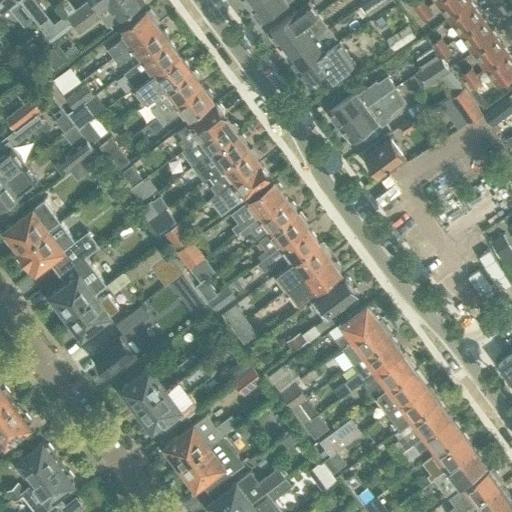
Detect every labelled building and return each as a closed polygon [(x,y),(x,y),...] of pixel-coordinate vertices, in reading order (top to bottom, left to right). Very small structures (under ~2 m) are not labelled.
[(27,7),(21,0),(0,0),(0,7),(2,10),(9,5),(24,25),(35,17),(27,7)] [(35,17),(54,42),(61,36),(73,26),(66,16),(64,14),(55,21),(37,0),(21,0),(27,7),(35,17)] [(87,0),(66,16),(73,26),(74,25),(83,17),(95,7),(96,7),(105,0),(87,0)] [(83,17),(74,25),(79,32),(101,16),(108,26),(119,17),(120,18),(143,0),(105,0),(96,7),(95,7),(83,17)] [(262,0),(252,7),(262,20),(288,0),(262,0)] [(394,0),(370,0),(380,13),(396,2),(394,0)] [(420,12),(428,6),(423,0),(421,0),(415,6),(420,12)] [(436,0),(449,17),(470,0),(436,0)] [(470,0),(449,17),(462,34),(483,17),(470,0)] [(307,22),(316,15),(307,2),(269,30),(270,31),(269,35),(274,42),(277,41),(279,43),(307,22)] [(428,6),(420,12),(425,19),(433,13),(428,6)] [(114,57),(158,24),(147,8),(120,28),(126,36),(108,49),(114,57)] [(279,43),(289,56),(317,35),(328,27),(318,13),(316,15),(307,22),(279,43)] [(475,51),(496,35),(483,17),(462,34),(475,51)] [(138,51),(143,58),(169,38),(158,24),(114,57),(120,64),(138,51)] [(394,50),(416,36),(409,24),(387,39),(394,50)] [(289,56),(299,70),(337,41),(331,33),(332,32),(329,29),(328,27),(317,35),(289,56)] [(3,32),(0,34),(0,50),(11,42),(3,32)] [(487,68),(508,51),(496,35),(475,51),(487,68)] [(437,50),(446,44),(441,36),(431,43),(434,47),(437,50)] [(124,72),(134,88),(136,86),(180,53),(169,38),(143,58),(124,72)] [(343,73),(356,64),(338,40),(337,41),(299,70),(309,83),(321,74),(327,81),(341,70),(343,73)] [(437,50),(441,56),(442,57),(451,51),(446,44),(437,50)] [(64,62),(52,47),(34,62),(46,77),(64,62)] [(441,56),(437,50),(434,47),(417,59),(423,68),(441,56)] [(511,56),(508,51),(487,68),(498,84),(511,74),(511,56)] [(153,96),(165,88),(164,87),(191,67),(180,53),(136,86),(134,88),(141,98),(141,102),(142,104),(153,96)] [(441,56),(423,68),(414,74),(423,88),(451,70),(442,57),(441,56)] [(71,66),(53,79),(64,93),(81,80),(71,66)] [(153,96),(159,103),(152,108),(158,116),(203,83),(191,67),(164,87),(165,88),(153,96)] [(467,83),(478,75),(471,67),(461,75),(467,83)] [(330,111),(341,125),(368,105),(381,96),(393,88),(396,86),(388,75),(378,81),(377,79),(359,92),(358,90),(330,111)] [(478,75),(467,83),(473,91),(484,83),(478,75)] [(203,83),(158,116),(164,124),(182,111),(187,118),(214,98),(203,83)] [(74,109),(75,109),(94,94),(86,84),(66,98),(74,109)] [(368,105),(341,125),(352,140),(378,120),(381,125),(390,119),(392,111),(406,101),(396,86),(393,88),(381,96),(368,105)] [(470,122),(483,113),(464,86),(451,96),(470,122)] [(483,113),(492,126),(511,110),(511,98),(509,94),(483,113)] [(14,130),(15,129),(41,109),(32,97),(5,118),(14,130)] [(184,148),(186,146),(227,116),(216,101),(189,121),(190,121),(178,130),(183,137),(179,140),(184,148)] [(75,109),(74,109),(68,113),(75,123),(80,128),(90,120),(95,116),(88,106),(78,113),(75,109)] [(17,142),(44,121),(38,113),(16,130),(15,129),(14,130),(0,139),(0,143),(1,145),(0,145),(0,181),(23,164),(22,163),(26,161),(16,148),(17,142)] [(193,165),(211,151),(238,131),(227,116),(186,146),(184,148),(182,150),(193,165)] [(400,125),(405,133),(416,126),(411,118),(400,125)] [(90,120),(80,128),(88,140),(99,132),(90,120)] [(88,140),(80,128),(75,123),(63,132),(73,146),(60,156),(69,168),(95,149),(88,140)] [(204,180),(210,176),(222,166),(250,146),(238,131),(211,151),(193,165),(204,180)] [(106,155),(119,145),(112,136),(99,145),(106,155)] [(380,175),(405,155),(390,137),(365,156),(380,175)] [(119,145),(106,155),(117,170),(130,161),(119,145)] [(217,194),(234,181),(261,162),(250,146),(222,166),(210,176),(215,183),(211,186),(217,194)] [(234,181),(217,194),(210,199),(221,214),(272,177),(261,162),(234,181)] [(29,173),(23,164),(0,181),(0,207),(31,184),(38,192),(53,181),(46,172),(40,176),(34,169),(29,173)] [(130,187),(143,178),(132,164),(123,171),(122,175),(130,187)] [(130,187),(140,201),(157,187),(148,174),(143,178),(130,187)] [(240,230),(246,226),(286,196),(274,180),(247,199),(253,207),(241,217),(222,230),(228,238),(240,230)] [(259,240),(297,211),(286,196),(246,226),(240,230),(244,236),(250,231),(251,230),(259,240)] [(149,221),(159,214),(150,201),(139,208),(149,221)] [(20,250),(49,228),(33,207),(5,229),(20,250)] [(263,259),(281,245),(308,225),(297,211),(259,240),(266,249),(259,254),(263,259)] [(159,214),(149,221),(157,234),(168,227),(159,214)] [(189,237),(178,222),(164,232),(175,247),(189,237)] [(101,229),(97,224),(71,243),(63,232),(56,237),(49,228),(20,250),(18,251),(29,265),(31,264),(36,271),(61,252),(71,266),(86,256),(108,238),(107,238),(114,232),(108,224),(101,229)] [(293,260),(319,240),(308,225),(281,245),(263,259),(258,263),(264,271),(288,253),(293,260)] [(491,242),(503,262),(511,256),(511,247),(504,234),(491,242)] [(178,251),(189,267),(205,256),(193,240),(178,251)] [(285,288),(286,287),(290,284),(330,255),(319,240),(293,260),(275,274),(285,288)] [(144,255),(145,256),(152,266),(166,283),(184,271),(163,242),(144,255)] [(286,287),(282,290),(285,294),(293,295),(298,302),(342,271),(330,255),(290,284),(286,287)] [(59,306),(67,316),(96,293),(108,284),(101,275),(91,263),(86,256),(71,266),(61,274),(67,283),(51,295),(53,297),(50,299),(57,308),(59,306)] [(200,282),(205,277),(215,270),(205,256),(189,267),(200,282)] [(108,284),(114,292),(131,279),(125,271),(108,284)] [(179,292),(191,282),(183,272),(171,281),(179,292)] [(344,274),(312,298),(331,324),(338,319),(334,314),(347,305),(346,303),(359,294),(344,274)] [(207,300),(217,293),(205,277),(200,282),(196,284),(207,300)] [(217,293),(207,300),(216,311),(236,296),(228,285),(217,293)] [(101,300),(96,293),(67,316),(82,336),(111,314),(111,313),(118,307),(108,294),(101,300)] [(209,306),(201,295),(189,305),(197,315),(209,306)] [(121,321),(128,331),(155,311),(149,302),(121,321)] [(232,327),(246,317),(236,303),(222,313),(232,327)] [(342,348),(343,347),(380,319),(367,303),(341,322),(330,331),(342,348)] [(246,317),(232,327),(244,343),(258,332),(246,317)] [(354,363),(366,355),(365,355),(392,335),(380,319),(343,347),(342,348),(354,363)] [(321,332),(315,324),(303,333),(309,341),(321,332)] [(307,341),(301,332),(287,341),(293,350),(307,341)] [(110,372),(135,352),(120,334),(96,353),(110,372)] [(367,379),(404,352),(392,335),(365,355),(366,355),(371,362),(360,370),(345,381),(352,390),(363,382),(367,379)] [(390,387),(416,368),(404,352),(367,379),(363,382),(369,391),(384,380),(389,386),(390,387)] [(511,352),(499,362),(511,380),(511,352)] [(237,377),(253,365),(246,356),(230,368),(237,377)] [(158,425),(163,432),(183,418),(202,403),(191,389),(215,370),(205,357),(194,365),(195,366),(179,377),(179,376),(166,386),(167,386),(166,387),(138,408),(145,416),(143,420),(148,426),(152,426),(154,428),(158,425)] [(179,376),(179,377),(195,366),(194,365),(189,357),(173,369),(179,376)] [(282,392),(296,381),(301,377),(289,361),(269,375),(282,392)] [(253,365),(237,377),(233,380),(244,394),(264,379),(253,365)] [(167,386),(166,386),(151,366),(123,387),(125,389),(123,393),(127,399),(131,399),(138,408),(166,387),(167,386)] [(388,413),(427,383),(416,368),(390,387),(389,386),(378,395),(379,396),(377,397),(388,411),(387,412),(388,413)] [(293,408),(300,403),(299,402),(308,396),(296,381),(282,392),(293,408)] [(0,417),(17,405),(0,383),(0,417)] [(400,429),(414,419),(439,399),(427,383),(388,413),(400,429)] [(405,449),(414,443),(451,415),(439,399),(414,419),(400,429),(395,432),(400,438),(398,439),(405,449)] [(304,423),(311,418),(300,403),(293,408),(304,423)] [(0,449),(6,445),(32,425),(17,405),(0,417),(0,449)] [(209,443),(210,444),(222,435),(216,426),(207,413),(166,445),(167,447),(165,449),(172,458),(174,456),(181,464),(209,443)] [(311,418),(304,423),(315,437),(329,427),(318,413),(311,418)] [(222,435),(238,422),(243,419),(239,414),(235,418),(232,414),(216,426),(222,435)] [(437,451),(463,431),(451,415),(414,443),(405,449),(403,451),(410,460),(420,453),(419,451),(431,443),(437,451)] [(352,416),(321,439),(332,454),(337,450),(363,431),(352,416)] [(216,452),(244,431),(238,422),(222,435),(210,444),(209,443),(181,464),(188,474),(185,476),(192,486),(195,484),(197,486),(203,481),(209,489),(227,476),(221,468),(225,464),(216,452)] [(425,485),(434,478),(438,474),(474,447),(463,431),(437,451),(442,458),(432,466),(418,476),(425,485)] [(34,482),(60,462),(44,441),(18,460),(34,482)] [(446,494),(461,483),(487,463),(474,447),(438,474),(434,478),(446,494)] [(334,472),(347,462),(337,450),(332,454),(324,460),(334,472)] [(53,511),(64,504),(58,496),(75,483),(60,462),(34,482),(24,490),(26,493),(23,496),(33,509),(29,511),(53,511)] [(209,489),(215,497),(209,502),(210,504),(210,508),(212,511),(237,511),(286,476),(284,474),(287,472),(283,467),(280,469),(278,466),(259,480),(251,470),(233,484),(227,476),(209,489)] [(463,511),(465,511),(482,498),(490,492),(502,483),(497,476),(500,474),(493,466),(491,468),(490,467),(450,497),(456,504),(447,511),(463,511)] [(345,478),(352,488),(362,481),(354,471),(345,478)] [(281,511),(283,511),(274,499),(293,485),(286,476),(237,511),(281,511)] [(13,497),(23,490),(18,482),(7,490),(13,497)] [(496,511),(511,500),(511,496),(502,483),(490,492),(482,498),(465,511),(463,511),(496,511)] [(24,490),(23,490),(13,497),(16,501),(23,496),(26,493),(24,490)] [(342,511),(354,511),(359,508),(354,500),(341,510),(342,511)] [(511,511),(511,500),(496,511),(511,511)] [(406,511),(400,503),(387,511),(406,511)]
